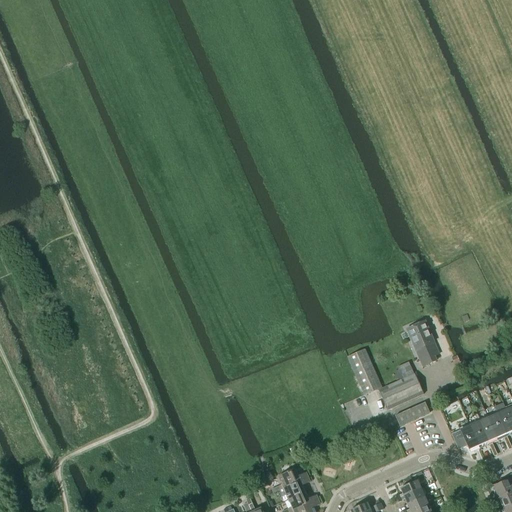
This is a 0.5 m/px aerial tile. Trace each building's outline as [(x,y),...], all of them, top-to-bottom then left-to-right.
[(441,360),(432,339),(432,338),(431,338),(424,322),(411,328),(413,332),(408,334),(413,346),(422,368),(441,360)] [(364,396),(382,388),(364,350),(347,358),(364,396)] [(397,368),(402,380),(378,391),(387,411),(423,395),(409,363),(397,368)] [(424,403),(395,416),(399,427),(429,414),(424,403)] [(498,412),(496,413),(504,432),(506,435),(509,434),(510,436),(511,434),(511,424),(506,411),(499,414),(498,412)] [(496,413),(487,417),(488,419),(495,436),(497,439),(497,441),(503,439),(502,437),(506,435),(504,432),(496,413)] [(479,420),(478,421),(480,427),(487,444),(491,442),(492,444),(497,441),(497,439),(495,436),(488,419),(480,422),(479,420)] [(477,424),(470,427),(479,448),(480,449),(485,447),(484,445),(487,444),(480,427),(478,421),(476,422),(477,424)] [(461,431),(451,435),(454,441),(456,445),(458,450),(465,447),(467,446),(469,452),(473,450),(473,452),(480,449),(479,448),(470,427),(462,430),(461,428),(460,429),(461,431)] [(301,481),(307,478),(305,474),(296,478),(293,471),(278,477),(281,485),(278,487),(271,490),(273,494),(279,491),(290,486),(301,481)] [(288,500),(296,496),(303,493),(300,487),(309,483),(307,478),(301,481),(290,486),(279,491),(281,494),(285,493),(286,496),(288,500)] [(498,498),(511,492),(511,486),(511,487),(508,480),(493,487),(498,498)] [(398,495),(400,499),(405,496),(420,489),(417,481),(400,489),(402,494),(399,496),(398,495)] [(396,496),(395,497),(396,500),(397,503),(402,501),(401,501),(405,499),(407,505),(424,497),(424,496),(420,489),(405,496),(400,499),(398,495),(396,496)] [(511,492),(498,498),(503,509),(511,505),(511,492)] [(291,511),(300,508),(317,501),(315,496),(306,500),(303,493),(296,496),(288,500),(291,508),(288,509),(288,510),(282,511),(291,511)] [(409,510),(406,511),(411,511),(428,505),(424,497),(407,505),(409,510)] [(249,498),(245,500),(246,502),(246,504),(250,511),(261,511),(260,509),(255,511),(251,502),(249,498)] [(300,508),(291,511),(311,511),(310,509),(319,505),(317,501),(300,508)]
